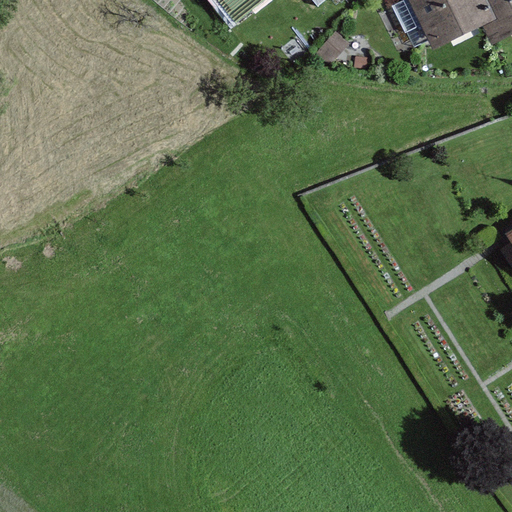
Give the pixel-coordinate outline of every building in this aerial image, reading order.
[(263,0),(221,0),(237,20),(263,0)] [(511,0),(394,0),(416,42),(428,36),(434,47),(483,22),(492,41),(511,31),(511,0)] [(328,66),(348,44),(334,31),(314,53),(328,66)] [(368,57),(355,55),(353,70),(366,72),(368,57)] [(511,228),(505,233),(511,242),(503,247),(511,260),(511,228)]
